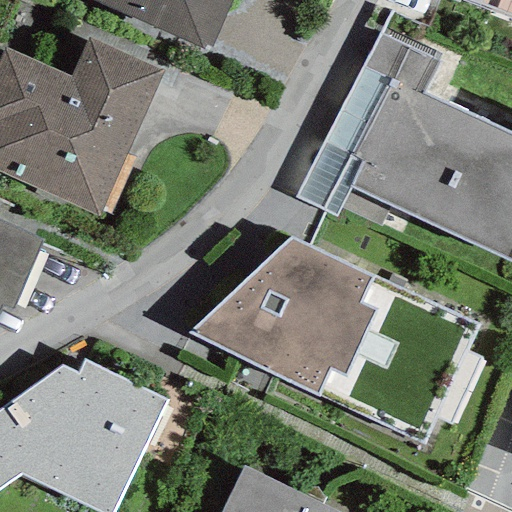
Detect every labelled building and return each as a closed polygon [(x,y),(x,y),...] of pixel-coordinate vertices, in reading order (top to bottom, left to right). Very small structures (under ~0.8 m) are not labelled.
[(166,0),(42,0),(152,40),(166,0)] [(511,0),(467,0),(511,16),(511,0)] [(440,59),(378,29),(296,200),(334,218),(351,183),(511,260),(511,131),(425,89),(440,59)] [(112,78),(1,32),(0,34),(0,176),(42,201),(112,78)] [(372,273),(288,237),(185,331),(316,391),(326,366),(344,374),(375,306),(359,299),(372,273)] [(0,260),(9,243),(0,238),(0,260)] [(462,361),(480,320),(372,273),(359,299),(375,306),(344,374),(326,366),(316,391),(423,443),(436,406),(454,411),(479,368),(462,361)] [(61,365),(0,407),(0,486),(20,472),(104,511),(113,511),(162,400),(82,360),(75,372),(61,365)] [(346,511),(242,462),(217,511),(346,511)]
